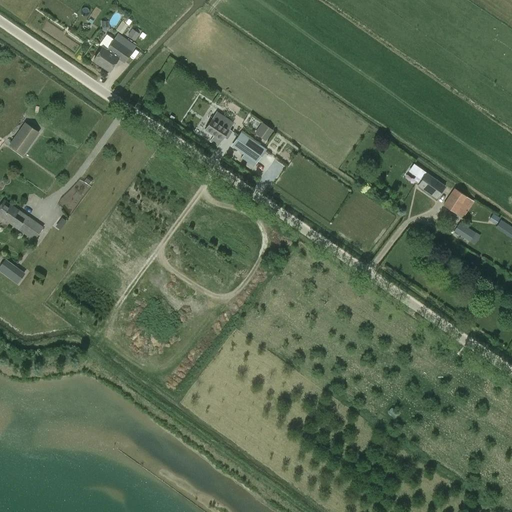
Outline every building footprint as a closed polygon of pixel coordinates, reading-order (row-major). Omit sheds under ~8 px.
[(123,63),(136,46),(118,34),(106,50),(102,47),(93,60),(109,72),(118,59),(123,63)] [(216,112),(212,119),(205,130),(213,136),(210,142),(217,147),(224,137),(227,139),(232,132),(229,130),(234,123),(216,112)] [(254,132),(265,140),(272,130),(261,122),(254,132)] [(38,132),(25,123),(10,144),(23,153),(38,132)] [(265,149),(242,133),(232,147),(255,163),(265,149)] [(436,199),(445,186),(422,171),(418,177),(422,179),(417,186),(436,199)] [(72,197),(69,202),(75,207),(92,186),(81,178),(68,194),(72,197)] [(443,206),(455,214),(462,219),(474,202),(467,197),(454,188),(443,206)] [(4,199),(0,204),(0,217),(34,241),(44,227),(4,199)] [(493,213),(490,220),(498,223),(501,216),(493,213)] [(511,239),(511,238),(511,227),(500,220),(495,228),(511,239)] [(480,236),(478,235),(479,234),(460,222),(453,232),(469,242),(474,245),(480,236)]
